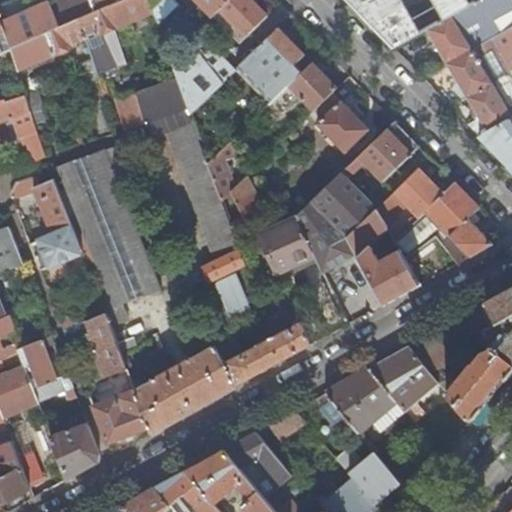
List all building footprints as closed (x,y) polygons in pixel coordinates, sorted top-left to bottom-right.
[(0,0),(0,17),(4,29),(11,48),(47,33),(78,19),(94,13),(88,0),(56,0),(49,3),(49,2),(34,8),(30,0),(0,0)] [(88,0),(94,13),(109,6),(123,0),(88,0)] [(154,12),(153,9),(149,0),(123,0),(109,6),(115,23),(117,28),(154,12)] [(149,0),(153,9),(161,0),(149,0)] [(180,4),(175,0),(161,0),(153,9),(159,24),(180,4)] [(198,0),(213,15),(228,0),(198,0)] [(268,17),(252,0),(228,0),(213,15),(215,17),(235,38),(241,32),(245,37),(268,17)] [(511,0),(479,0),(427,29),(443,62),(511,25),(511,0)] [(109,6),(94,13),(78,19),(85,37),(100,31),(101,34),(117,28),(115,23),(109,6)] [(78,19),(47,33),(54,54),(71,47),(70,43),(85,37),(78,19)] [(511,25),(443,62),(489,132),(511,118),(511,25)] [(306,55),(280,28),(258,49),(267,59),(261,65),(272,77),(277,72),(277,69),(283,75),(306,55)] [(236,70),(198,31),(174,53),(170,58),(177,77),(188,110),(189,114),(209,95),(236,70)] [(47,33),(11,48),(10,49),(17,69),(54,54),(47,33)] [(10,49),(0,53),(0,83),(5,99),(6,102),(26,95),(24,89),(17,69),(10,49)] [(256,59),(252,55),(246,60),(250,65),(256,59)] [(246,60),(236,70),(209,95),(219,106),(235,91),(256,71),(250,65),(246,60)] [(338,88),(313,63),(286,89),(293,96),(297,93),(300,96),(310,106),(307,110),(311,114),(333,92),(338,88)] [(256,71),(235,91),(245,101),(267,81),(257,71),(256,71)] [(177,77),(137,91),(147,123),(172,115),(188,110),(177,77)] [(24,89),(26,95),(29,103),(42,98),(38,85),(24,89)] [(137,91),(136,88),(119,93),(130,128),(137,126),(147,123),(137,91)] [(293,96),(286,89),(272,103),(282,114),(300,96),(297,93),(293,96)] [(209,95),(189,114),(192,121),(209,164),(229,145),(259,115),(245,101),(235,91),(219,106),(209,95)] [(369,129),(333,92),(311,114),(315,118),(319,115),(323,119),(318,123),(345,152),(369,129)] [(6,102),(5,99),(0,100),(0,122),(12,118),(32,111),(29,103),(26,95),(6,102)] [(42,98),(29,103),(32,111),(36,125),(50,120),(42,98)] [(36,161),(47,156),(36,125),(32,111),(12,118),(20,138),(27,135),(36,161)] [(511,118),(489,132),(480,137),(511,170),(511,118)] [(407,132),(395,120),(360,155),(364,159),(385,180),(420,146),(407,132)] [(247,265),(237,238),(231,224),(222,201),(209,164),(192,121),(165,130),(215,260),(202,266),(210,282),(247,265)] [(137,165),(127,142),(119,145),(58,167),(67,189),(60,193),(73,227),(79,243),(83,253),(92,277),(101,274),(105,285),(107,288),(113,306),(161,290),(115,174),(137,165)] [(229,145),(209,164),(222,201),(231,193),(235,188),(225,160),(234,158),(229,145)] [(364,159),(360,155),(343,171),(348,176),(364,159)] [(420,167),(407,179),(395,192),(420,218),(428,210),(445,193),(420,167)] [(348,176),(343,171),(298,216),(299,218),(319,262),(324,272),(358,253),(349,236),(377,210),(379,208),(348,176)] [(41,186),(37,175),(16,182),(10,194),(12,199),(35,190),(53,236),(73,227),(60,193),(56,180),(41,186)] [(237,238),(266,211),(248,176),(235,188),(231,193),(243,216),(231,224),(237,238)] [(480,207),(455,183),(445,193),(428,210),(420,218),(408,229),(394,240),(395,241),(400,250),(405,259),(436,236),(443,243),(469,218),(474,213),(480,207)] [(408,229),(386,201),(379,208),(377,210),(388,229),(394,240),(408,229)] [(419,285),(405,259),(400,250),(380,260),(369,241),(383,233),(388,229),(377,210),(349,236),(358,253),(385,304),(399,296),(419,285)] [(480,218),(474,213),(469,218),(474,223),(480,218)] [(319,262),(299,218),(262,234),(277,271),(295,264),(298,270),(319,262)] [(474,223),(469,218),(443,243),(459,262),(494,243),(474,223)] [(0,224),(2,230),(9,227),(7,221),(0,223),(0,224)] [(0,273),(24,263),(9,227),(2,230),(0,230),(0,273)] [(53,236),(30,244),(36,260),(79,243),(73,227),(53,236)] [(388,229),(383,233),(390,244),(395,241),(394,240),(388,229)] [(83,253),(79,243),(36,260),(40,270),(83,253)] [(252,317),(234,276),(215,285),(234,325),(252,317)] [(488,305),(498,321),(481,331),(489,343),(492,342),(511,360),(511,290),(488,304),(488,305)] [(286,359),(311,345),(291,297),(279,303),(274,292),(260,299),(264,311),(256,314),(263,331),(272,338),(244,353),(235,335),(191,359),(190,358),(156,377),(153,379),(153,380),(135,390),(149,428),(151,433),(189,413),(286,359)] [(498,321),(488,305),(464,318),(474,335),(481,331),(498,321)] [(125,320),(122,311),(107,316),(111,326),(125,320)] [(105,312),(87,320),(92,333),(88,334),(105,377),(127,369),(119,349),(117,343),(105,312)] [(64,330),(69,342),(88,334),(92,333),(87,320),(80,322),(64,330)] [(436,334),(411,349),(433,375),(452,361),(436,334)] [(34,389),(68,374),(66,368),(56,373),(45,347),(56,342),(53,336),(18,351),(34,389)] [(117,343),(119,349),(135,343),(133,337),(117,343)] [(449,394),(472,420),(500,386),(511,370),(511,360),(492,342),(489,343),(486,345),(490,350),(485,352),(476,363),(459,384),(449,394)] [(397,400),(406,411),(414,403),(439,382),(433,375),(411,349),(410,347),(389,358),(385,360),(371,369),(397,400)] [(0,405),(4,417),(39,402),(34,389),(18,351),(13,353),(18,369),(0,376),(0,405)] [(359,433),(371,423),(397,400),(371,369),(348,381),(325,394),(347,418),(359,433)] [(68,399),(77,396),(68,374),(34,389),(39,402),(64,391),(68,399)] [(441,384),(449,394),(459,384),(451,376),(441,384)] [(108,443),(149,428),(135,390),(94,406),(108,443)] [(325,394),(313,400),(336,427),(347,418),(325,394)] [(379,433),(406,411),(397,400),(371,423),(379,433)] [(0,432),(8,430),(4,417),(0,405),(0,432)] [(296,410),(270,425),(281,440),(306,422),(296,410)] [(89,468),(99,462),(99,453),(87,423),(59,433),(51,435),(68,479),(89,468)] [(239,442),(225,449),(266,498),(281,486),(294,475),(257,432),(239,442)] [(0,511),(6,511),(2,505),(29,489),(12,440),(0,444),(0,462),(6,477),(0,479),(0,511)] [(277,511),(266,498),(225,449),(207,459),(186,471),(211,499),(215,505),(234,489),(238,494),(243,490),(250,498),(242,505),(247,511),(277,511)] [(376,505),(401,483),(386,466),(386,465),(376,452),(350,475),(376,505)] [(329,511),(372,511),(378,507),(376,505),(350,475),(339,461),(335,464),(348,480),(326,500),(323,496),(319,499),(324,506),(329,511)] [(170,479),(155,488),(171,507),(181,498),(182,500),(187,496),(198,510),(211,499),(186,471),(170,479)] [(266,498),(277,511),(301,511),(293,502),(281,486),(266,498)] [(139,497),(120,507),(124,511),(164,511),(171,507),(155,488),(139,497)] [(221,511),(215,505),(211,499),(198,510),(199,511),(221,511)]
